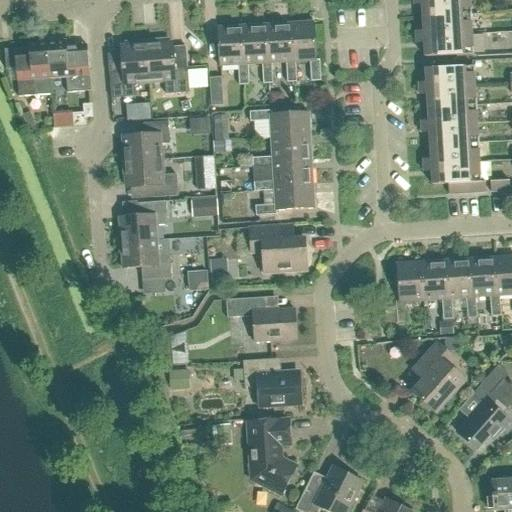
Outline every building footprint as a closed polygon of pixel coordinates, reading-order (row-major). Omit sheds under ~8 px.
[(423,18),(469,16),(468,0),(413,0),(414,5),(423,5),(423,18)] [(469,16),(423,18),(424,32),(415,32),(416,44),(425,43),(425,56),(424,56),(424,57),(472,55),(471,53),(469,16)] [(291,63),(295,63),(309,63),(311,83),(320,82),(319,60),(315,60),(313,23),(289,25),(291,63)] [(297,83),(295,63),(291,63),(289,25),(265,26),(267,65),(271,65),(285,64),(286,84),(297,83)] [(243,66),(247,66),(261,65),(262,85),(272,85),(271,65),(267,65),(265,26),(241,27),(243,66)] [(248,86),(247,66),(243,66),(241,27),(217,29),(219,68),(237,66),(238,87),(248,86)] [(47,44),(50,80),(65,79),(66,96),(89,94),(86,47),(64,49),(64,43),(47,44)] [(50,80),(47,44),(28,46),(29,52),(20,52),(20,50),(5,51),(6,71),(11,71),(11,82),(18,81),(19,99),(50,97),(49,80),(50,80)] [(174,64),(172,44),(147,46),(149,82),(165,81),(166,96),(189,94),(186,63),(174,64)] [(134,83),(149,82),(147,46),(121,48),(121,56),(108,57),(112,100),(135,98),(134,83)] [(428,108),(475,105),(473,68),(473,66),(425,69),(425,71),(426,71),(427,83),(418,83),(419,95),(428,95),(428,108)] [(211,109),(225,108),(223,88),(210,89),(211,109)] [(431,147),(477,144),(475,105),(428,108),(429,122),(420,123),(421,134),(430,133),(431,147)] [(24,131),(37,126),(31,112),(19,117),(24,131)] [(271,140),(310,138),(308,113),(271,115),(271,112),(250,113),(250,123),(270,122),(271,140)] [(190,114),(191,126),(212,125),(211,114),(190,114)] [(228,116),(215,116),(216,130),(228,130),(228,128),(228,116)] [(125,164),(160,161),(159,146),(169,145),(167,123),(143,125),(143,137),(123,138),(125,164)] [(272,164),(311,162),(310,138),(271,140),(272,159),(252,160),(253,169),(273,168),(272,164)] [(217,154),(230,153),(230,143),(216,144),(217,154)] [(477,144),(431,147),(431,160),(423,160),(423,172),(432,171),(432,184),(431,184),(431,185),(447,185),(448,195),(485,193),(484,182),(479,182),(477,144)] [(160,161),(125,164),(126,190),(151,188),(152,200),(177,198),(176,176),(161,177),(160,161)] [(273,168),(253,169),(254,193),(274,192),(274,188),(312,186),(311,162),(272,164),(273,168)] [(213,173),(196,175),(197,190),(214,189),(213,173)] [(221,194),(233,194),(233,182),(221,182),(221,194)] [(491,194),(510,193),(510,182),(490,183),(491,194)] [(274,188),(274,192),(275,206),(255,207),(255,217),(276,216),(276,212),(314,210),(312,186),(274,188)] [(202,217),(219,216),(219,200),(202,201),(202,217)] [(121,245),(156,242),(155,227),(167,226),(165,203),(136,206),(137,217),(119,219),(121,245)] [(184,222),(181,233),(199,237),(201,227),(184,222)] [(295,241),(294,227),(249,230),(251,255),(262,254),(263,275),(307,272),(305,240),(295,241)] [(48,228),(32,232),(36,248),(52,244),(48,228)] [(156,242),(121,245),(123,271),(141,269),(142,281),(171,278),(168,241),(156,242)] [(495,298),(499,298),(511,297),(511,258),(492,260),(495,298)] [(470,300),(475,300),(490,299),(491,319),(500,318),(499,298),(495,298),(492,260),(468,261),(470,300)] [(476,319),(475,300),(470,300),(468,261),(444,263),(446,302),(451,301),(466,300),(467,320),(476,319)] [(419,264),(422,303),(442,302),(443,322),(453,321),(451,301),(446,302),(444,263),(419,264)] [(405,304),(422,303),(419,264),(395,266),(399,304),(395,304),(396,325),(406,324),(405,304)] [(220,268),(212,268),(213,288),(221,287),(220,268)] [(207,273),(188,274),(190,292),(208,291),(207,273)] [(264,312),(263,299),(226,302),(227,320),(253,318),(255,344),(296,341),(294,311),(264,312)] [(137,319),(128,320),(138,337),(137,319)] [(436,415),(465,382),(449,368),(455,360),(437,345),(418,366),(428,375),(412,394),(436,415)] [(218,381),(219,360),(204,359),(203,380),(218,381)] [(273,375),(272,361),(242,363),(244,389),(259,388),(260,409),(300,406),(298,373),(273,375)] [(494,442),(510,424),(501,417),(511,404),(511,388),(504,381),(509,376),(499,367),(471,398),(481,406),(457,434),(477,452),(489,438),(494,442)] [(235,382),(243,381),(242,371),(234,371),(235,382)] [(171,391),(191,389),(190,373),(170,374),(171,391)] [(282,496),(296,468),(279,459),(278,448),(290,448),(288,423),(248,425),(252,482),(282,496)] [(219,446),(231,445),(231,425),(219,426),(219,446)] [(347,511),(362,483),(332,469),(327,480),(314,474),(296,511),(297,511),(318,511),(320,510),(324,511),(347,511)] [(492,499),(487,500),(487,510),(493,510),(493,511),(494,511),(505,511),(504,511),(511,511),(511,482),(491,484),(492,499)] [(401,511),(385,503),(380,511),(365,511),(363,511),(362,511),(401,511)]
